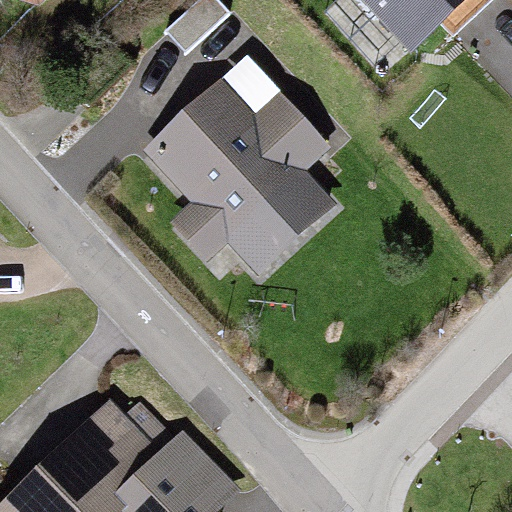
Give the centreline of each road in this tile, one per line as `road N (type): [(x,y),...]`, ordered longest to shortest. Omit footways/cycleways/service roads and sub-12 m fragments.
road 1 (residential): [(324,509),(0,153)]
road 2 (residential): [(324,509),(511,321)]
